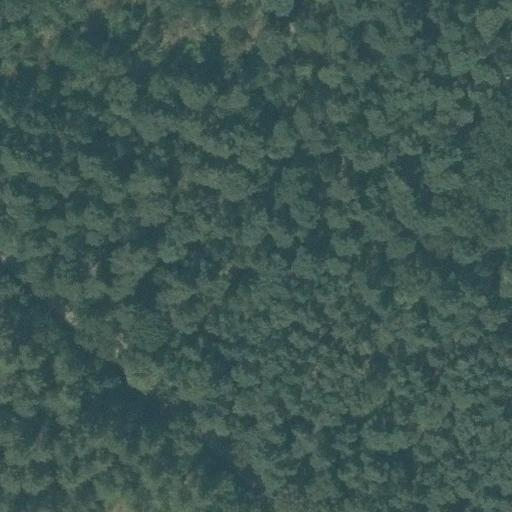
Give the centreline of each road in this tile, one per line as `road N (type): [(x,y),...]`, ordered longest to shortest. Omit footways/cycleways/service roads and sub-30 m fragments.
road 1 (track): [(511,107),(261,487)]
road 2 (track): [(288,511),(0,257)]
